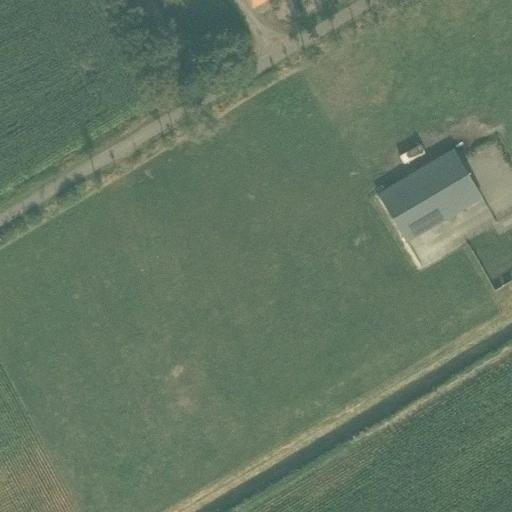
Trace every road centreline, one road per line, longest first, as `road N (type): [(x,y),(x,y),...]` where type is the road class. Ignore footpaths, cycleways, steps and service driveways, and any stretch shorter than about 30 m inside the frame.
road 1 (unclassified): [(0,221),(371,0)]
road 2 (track): [(251,511),(511,361)]
